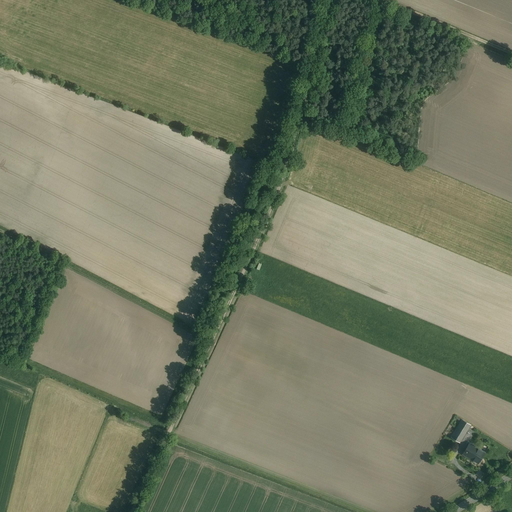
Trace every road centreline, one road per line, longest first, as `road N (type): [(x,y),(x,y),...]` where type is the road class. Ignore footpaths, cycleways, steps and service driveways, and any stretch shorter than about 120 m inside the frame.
road 1 (track): [(130,511),(276,198),(330,0)]
road 2 (track): [(453,463),(217,346)]
road 3 (track): [(211,340),(0,229)]
road 4 (track): [(511,53),(381,0)]
